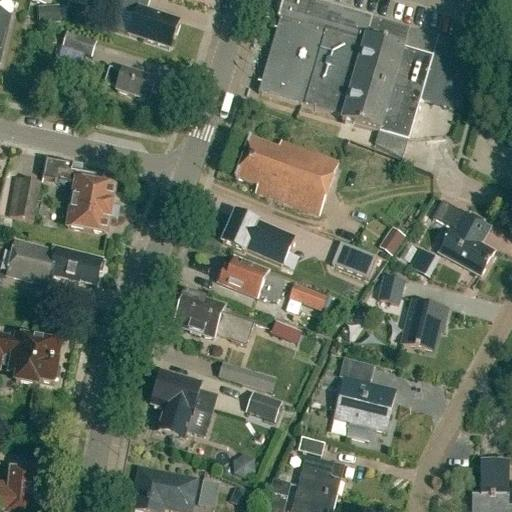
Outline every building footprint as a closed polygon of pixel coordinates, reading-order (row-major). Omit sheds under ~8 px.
[(153,0),(119,0),(116,10),(136,17),(129,37),(171,51),(181,23),(151,13),(153,0)] [(259,96),(342,122),(341,127),(379,138),(375,151),(403,165),(409,142),(411,143),(421,107),(461,118),(467,97),(456,94),(470,49),(438,39),(386,25),(367,19),(315,5),(316,3),(306,0),(287,0),(281,22),(283,23),(280,31),(259,96)] [(38,27),(60,26),(59,9),(38,10),(38,27)] [(0,60),(9,19),(0,17),(0,60)] [(463,34),(471,37),(475,27),(466,24),(463,34)] [(97,46),(68,37),(63,52),(92,61),(97,46)] [(148,105),(156,82),(124,71),(123,74),(109,69),(103,87),(116,91),(115,94),(148,105)] [(319,220),(339,166),(281,145),(278,152),(250,141),(236,180),(259,189),(256,196),(319,220)] [(106,238),(115,191),(100,188),(102,179),(72,174),(73,167),(46,162),(42,182),(58,184),(70,186),(69,188),(75,189),(68,231),(106,238)] [(33,225),(41,186),(22,182),(14,221),(33,225)] [(451,234),(439,257),(480,281),(494,256),(481,249),(479,242),(486,229),(463,216),(462,217),(442,205),(432,223),(451,234)] [(268,251),(276,233),(236,216),(222,246),(244,256),(249,243),(268,251)] [(302,255),(309,236),(284,225),(276,244),(302,255)] [(394,230),(381,249),(394,258),(407,239),(394,230)] [(327,259),(333,245),(316,238),(310,252),(327,259)] [(103,266),(104,264),(54,251),(53,254),(17,245),(7,280),(51,291),(53,281),(81,288),(81,287),(97,291),(101,276),(103,277),(106,267),(103,266)] [(276,306),(284,287),(267,280),(268,276),(234,262),(230,273),(224,271),(218,286),(258,302),(259,299),(276,306)] [(405,286),(384,281),(379,305),(399,309),(405,286)] [(322,316),(327,302),(294,289),(288,303),(322,316)] [(233,341),(239,323),(222,317),(225,309),(186,297),(180,316),(178,315),(174,326),(176,326),(176,329),(214,341),(216,335),(233,341)] [(435,358),(440,339),(443,339),(449,316),(412,307),(401,350),(435,358)] [(56,366),(60,348),(11,339),(11,340),(0,338),(0,371),(1,371),(2,365),(11,366),(10,374),(18,376),(16,384),(37,388),(38,384),(54,387),(58,367),(56,366)] [(211,419),(217,401),(198,396),(201,388),(162,375),(156,394),(154,393),(150,405),(152,406),(152,407),(165,412),(157,438),(181,446),(190,420),(191,420),(193,413),(211,419)] [(247,375),(243,389),(265,396),(269,382),(247,375)] [(385,436),(395,394),(344,381),(334,424),(350,428),(346,440),(369,446),(373,433),(385,436)] [(282,407),(253,397),(246,416),(275,427),(282,407)] [(299,455),(322,461),(325,447),(302,441),(299,455)] [(257,477),(257,462),(240,461),(240,477),(257,477)] [(337,500),(344,471),(306,461),(298,490),(337,500)] [(511,511),(511,488),(508,488),(508,465),(480,464),(479,501),(471,501),(470,511),(511,511)] [(40,503),(42,494),(36,490),(38,475),(10,471),(8,488),(0,486),(0,511),(32,511),(33,507),(40,503)] [(172,511),(192,511),(198,483),(138,472),(131,511),(163,511),(164,510),(172,511)] [(204,483),(202,509),(220,510),(223,485),(204,483)] [(333,511),(337,500),(298,490),(272,483),(269,496),(273,497),(268,511),(283,511),(290,488),(298,491),(292,511),(333,511)] [(236,489),(230,506),(244,511),(247,511),(254,497),(236,489)]
